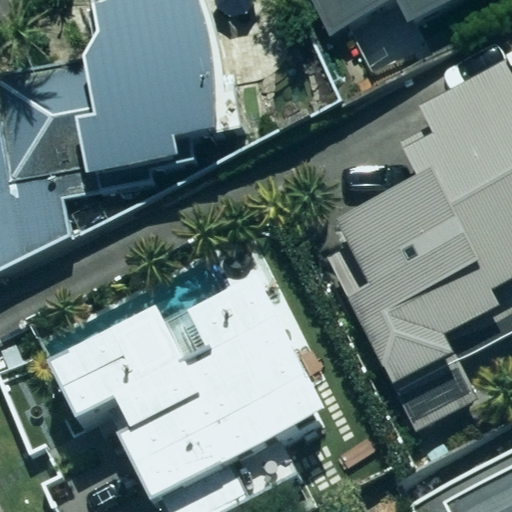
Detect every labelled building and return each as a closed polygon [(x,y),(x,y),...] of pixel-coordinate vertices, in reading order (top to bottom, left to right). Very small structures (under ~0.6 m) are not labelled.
[(0,90),(4,113),(0,114),(0,282),(80,247),(68,219),(67,213),(133,202),(131,187),(190,177),(188,163),(260,150),(249,86),(217,92),(208,39),(201,0),(95,0),(91,1),(101,57),(0,74),(0,90)] [(486,7),(482,0),(307,0),(333,47),(398,12),(416,44),(486,7)] [(511,75),(409,127),(418,145),(386,161),(393,175),(371,185),(384,212),(338,234),(371,301),(352,310),(396,401),(463,369),(466,376),(511,353),(511,75)] [(328,432),(286,349),(305,339),(290,308),(271,317),(261,298),(169,345),(159,326),(66,373),(50,381),(81,441),(113,424),(157,511),(260,511),(308,488),(289,451),(328,432)] [(511,511),(511,458),(423,506),(426,511),(511,511)]
